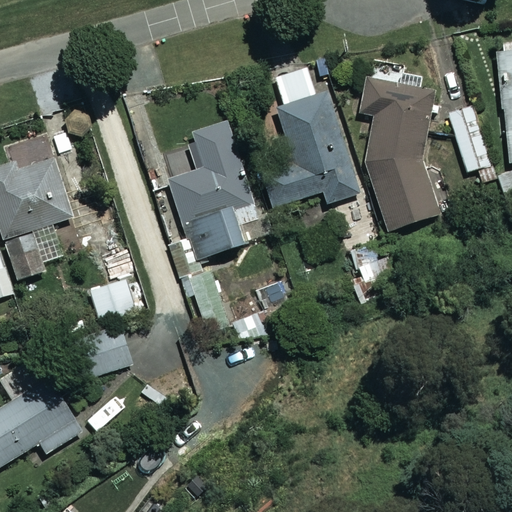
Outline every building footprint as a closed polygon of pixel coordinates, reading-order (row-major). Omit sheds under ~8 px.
[(440,216),(424,173),(434,83),(408,80),(410,61),(368,56),(360,123),(369,124),(364,166),(390,235),(440,216)] [(511,148),(511,172),(497,176),(504,208),(511,205),(511,62),(500,64),(508,122),(494,124),(497,150),(511,148)] [(316,99),(308,72),(276,81),(285,111),(278,113),(295,171),(265,180),(274,210),(324,195),(328,209),(360,199),(329,96),(316,99)] [(493,168),(476,110),(450,117),(468,176),(493,168)] [(226,128),(195,138),(201,157),(192,160),(197,176),(170,185),(197,267),(246,251),(233,212),(251,206),(226,128)] [(74,220),(57,164),(20,175),(19,170),(0,175),(0,231),(4,243),(9,242),(18,274),(61,261),(56,244),(41,249),(35,232),(74,220)] [(0,252),(0,302),(15,297),(0,252)] [(227,321),(211,274),(190,281),(207,328),(227,321)] [(137,317),(129,285),(92,294),(100,326),(137,317)] [(83,437),(53,385),(0,415),(0,472),(42,448),(47,457),(83,437)]
